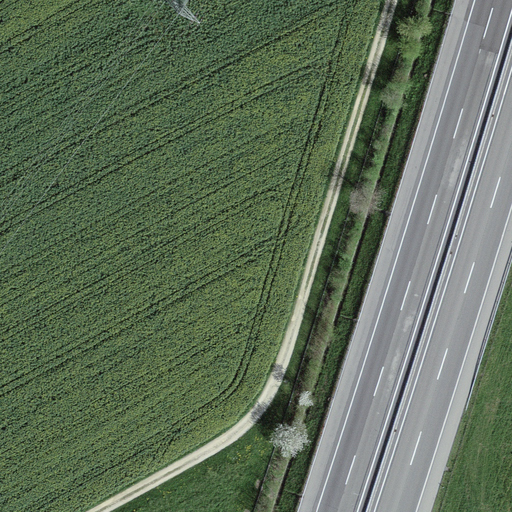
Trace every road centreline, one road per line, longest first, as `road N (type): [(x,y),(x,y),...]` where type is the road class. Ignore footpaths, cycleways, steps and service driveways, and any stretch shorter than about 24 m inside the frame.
road 1 (track): [(391,0),(271,389),(233,434),(95,511)]
road 2 (motorway): [(494,0),(336,511)]
road 3 (motorway): [(395,511),(511,137)]
